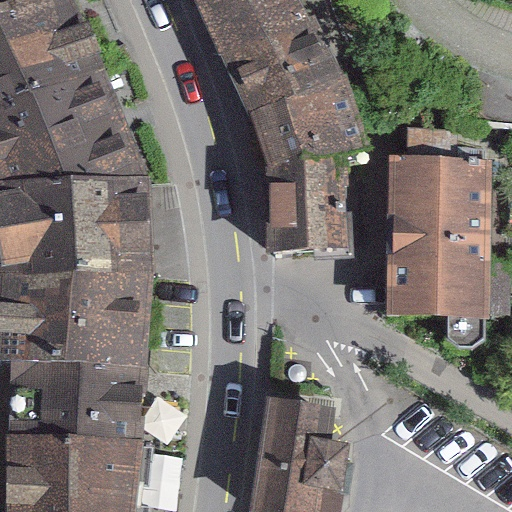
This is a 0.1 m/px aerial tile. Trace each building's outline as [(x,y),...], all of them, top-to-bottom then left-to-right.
[(64,0),(0,0),(0,114),(103,80),(64,0)] [(303,0),(200,0),(236,94),(332,54),(303,0)] [(332,54),(236,94),(257,139),(376,99),(357,45),(332,54)] [(103,80),(0,114),(0,188),(142,185),(103,80)] [(376,99),(257,139),(288,183),(375,166),(380,145),(376,99)] [(454,149),(393,151),(387,305),(490,312),(490,166),(491,154),(454,149)] [(375,166),(288,183),(294,265),(379,269),(375,166)] [(142,185),(0,188),(0,243),(7,282),(145,279),(142,185)] [(145,279),(7,282),(3,367),(19,368),(137,373),(145,279)] [(137,373),(19,368),(20,439),(135,449),(137,373)] [(338,401),(273,389),(251,511),(343,511),(350,467),(331,464),(338,401)] [(130,511),(135,449),(20,439),(17,511),(130,511)]
